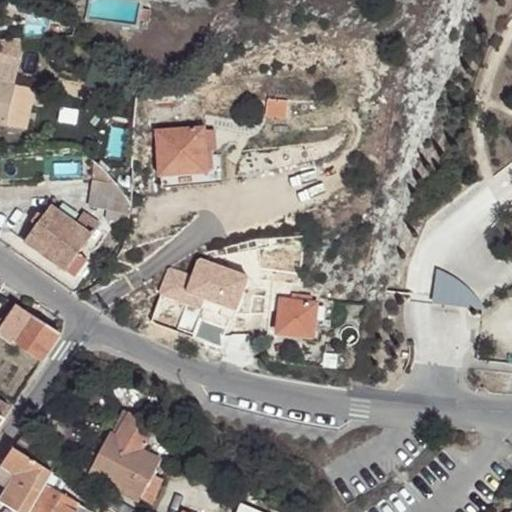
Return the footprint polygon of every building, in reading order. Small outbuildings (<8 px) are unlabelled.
[(138,20),(147,22),(150,10),(140,8),(138,20)] [(0,124),(7,126),(16,85),(14,85),(24,40),(0,41),(0,124)] [(135,84),(117,77),(111,91),(130,98),(135,84)] [(204,128),(157,132),(160,176),(207,173),(206,157),(206,152),(204,131),(204,128)] [(214,130),(204,131),(206,152),(216,151),(214,130)] [(207,173),(160,176),(161,188),(224,184),(222,156),(206,157),(207,173)] [(102,168),(94,162),(92,180),(93,180),(89,206),(107,209),(105,219),(129,224),(131,212),(131,206),(118,185),(117,185),(102,168)] [(84,213),(76,224),(51,207),(44,217),(39,213),(32,223),(37,226),(34,231),(7,213),(0,222),(0,241),(75,295),(91,271),(75,260),(100,225),(84,213)] [(167,266),(158,294),(201,308),(204,298),(234,308),(245,275),(196,258),(191,274),(167,266)] [(449,277),(437,272),(435,282),(461,297),(460,304),(481,307),(474,297),(462,286),(449,277)] [(433,296),(433,301),(460,304),(461,297),(435,282),(433,296)] [(282,301),(278,333),(313,337),(317,305),(312,304),(313,297),(292,294),(292,302),(282,301)] [(0,333),(14,344),(42,362),(61,334),(16,305),(5,322),(2,326),(0,328),(0,333)] [(0,422),(11,407),(0,401),(0,422)] [(113,433),(118,436),(131,414),(125,411),(113,433)] [(90,476),(140,501),(141,499),(152,505),(170,465),(142,451),(153,432),(131,414),(118,436),(113,433),(100,457),(90,476)] [(30,425),(14,448),(51,473),(57,466),(39,453),(50,438),(30,425)] [(8,490),(1,502),(16,511),(31,511),(46,487),(53,474),(51,473),(14,448),(2,466),(17,476),(8,490)] [(95,454),(85,474),(90,476),(100,457),(95,454)] [(2,466),(0,468),(0,485),(8,490),(17,476),(2,466)] [(31,511),(89,511),(46,487),(31,511)]
